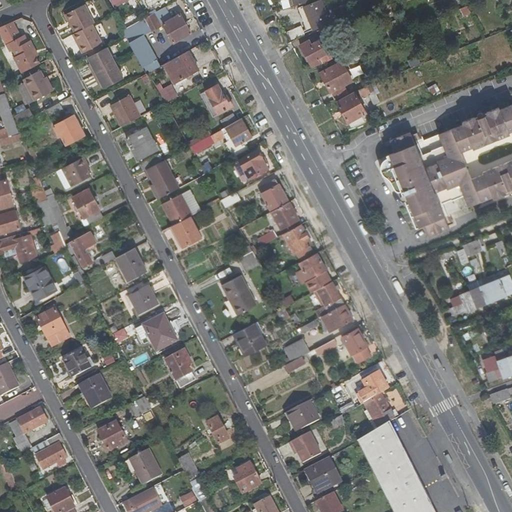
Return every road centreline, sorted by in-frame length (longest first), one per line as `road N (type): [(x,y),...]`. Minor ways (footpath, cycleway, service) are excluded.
road 1 (primary): [(221,0),(502,511)]
road 2 (residential): [(299,511),(34,3)]
road 3 (residential): [(110,511),(0,301)]
